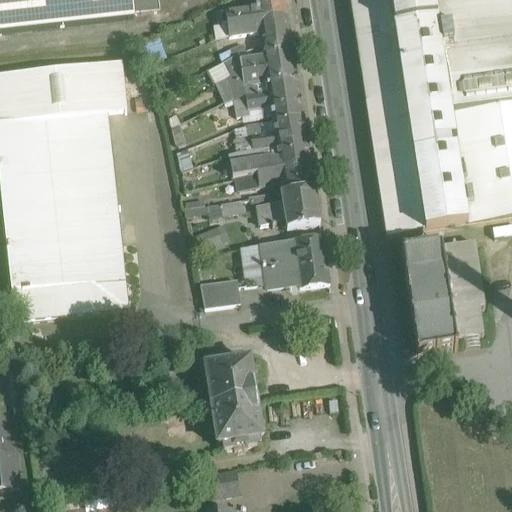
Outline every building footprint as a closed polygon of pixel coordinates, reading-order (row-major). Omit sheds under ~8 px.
[(0,0),(0,35),(133,21),(132,18),(159,15),(157,0),(0,0)] [(283,0),(253,0),(255,11),(225,15),(227,28),(251,24),(251,25),(286,20),(283,0)] [(511,0),(349,0),(386,243),(511,223),(511,0)] [(286,20),(251,25),(251,24),(227,28),(229,41),(259,37),(260,49),(290,45),(286,20)] [(290,45),(260,49),(262,61),(235,66),(236,72),(241,71),(241,76),(294,68),(290,45)] [(246,56),(244,49),(230,54),(233,62),(246,56)] [(121,67),(0,80),(0,127),(106,117),(126,115),(121,67)] [(294,68),(241,76),(242,81),(243,88),(261,85),(266,83),(268,96),(298,92),(294,68)] [(302,122),(298,92),(268,96),(245,99),(247,113),(248,113),(264,111),(270,106),(273,126),(302,122)] [(239,100),(234,104),(237,121),(249,119),(248,113),(247,113),(245,99),(239,100)] [(106,117),(0,127),(0,190),(15,324),(127,313),(106,117)] [(302,122),(273,126),(275,140),(268,138),(252,140),(254,153),(277,149),(306,145),(302,122)] [(252,140),(235,143),(237,157),(248,154),(254,153),(252,140)] [(306,145),(277,149),(278,159),(230,167),(232,181),(257,177),(310,169),(306,145)] [(310,169),(257,177),(259,186),(259,191),(277,188),(282,184),(284,197),(314,193),(310,170),(310,169)] [(284,197),(280,198),(281,206),(265,209),(268,228),(285,225),(286,234),(320,229),(314,193),(284,197)] [(248,203),(220,208),(222,219),(250,215),(248,203)] [(323,241),(261,249),(267,292),(299,288),(300,292),(329,288),(323,241)] [(441,249),(401,256),(404,279),(416,359),(457,353),(455,342),(483,338),(479,311),(484,310),(474,245),(441,250),(441,249)] [(237,285),(200,289),(204,313),(240,308),(237,285)] [(233,358),(219,360),(220,362),(210,364),(211,370),(206,371),(211,409),(254,403),(251,381),(254,377),(253,370),(249,368),(248,364),(243,365),(242,358),(233,360),(233,358)] [(254,403),(211,409),(217,448),(222,447),(223,454),(234,452),(234,454),(247,452),(246,450),(256,448),(255,443),(261,442),(260,437),(263,434),(262,427),(258,425),(254,403)] [(0,461),(0,460),(0,492),(18,491),(15,459),(0,461)] [(235,475),(211,479),(211,477),(210,478),(214,503),(215,503),(215,501),(238,498),(239,500),(240,500),(236,473),(235,474),(235,475)]
